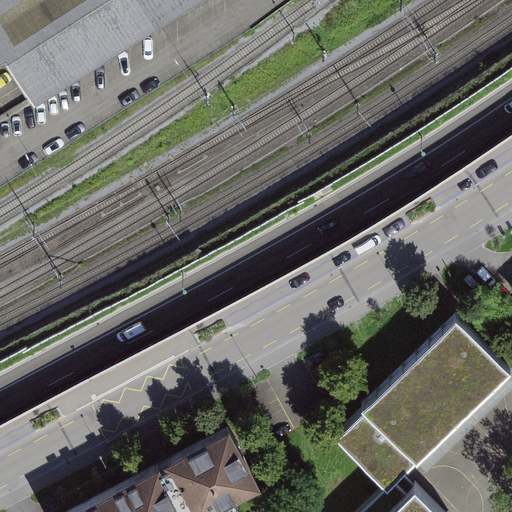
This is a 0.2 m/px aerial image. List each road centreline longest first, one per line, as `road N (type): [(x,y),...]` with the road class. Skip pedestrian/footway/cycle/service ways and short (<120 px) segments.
road 1 (motorway): [(0,472),(511,174)]
road 2 (motorway): [(511,116),(371,210),(0,413)]
road 3 (tertiary): [(0,478),(358,286),(511,190)]
